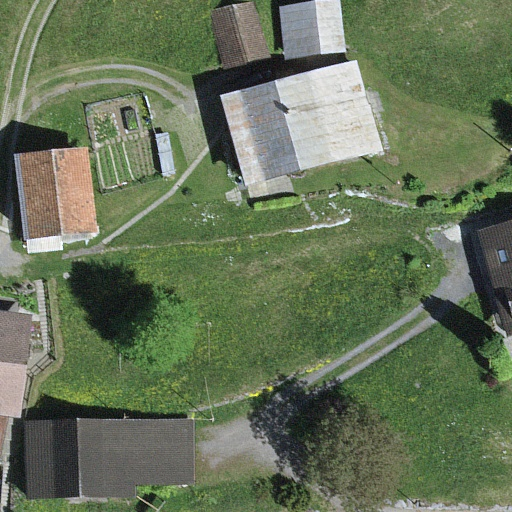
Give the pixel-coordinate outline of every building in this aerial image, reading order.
[(339,0),(329,0),(279,6),(285,60),(346,53),(339,0)] [(256,1),(210,12),(224,71),(270,60),(256,1)] [(357,60),(220,97),(245,189),(382,152),(357,60)] [(88,148),(15,157),(25,242),(98,234),(88,148)] [(511,221),(477,231),(507,338),(511,336),(511,221)] [(21,419),(32,316),(0,311),(0,456),(8,419),(21,419)] [(195,420),(26,423),(28,501),(137,499),(137,487),(197,486),(195,420)]
